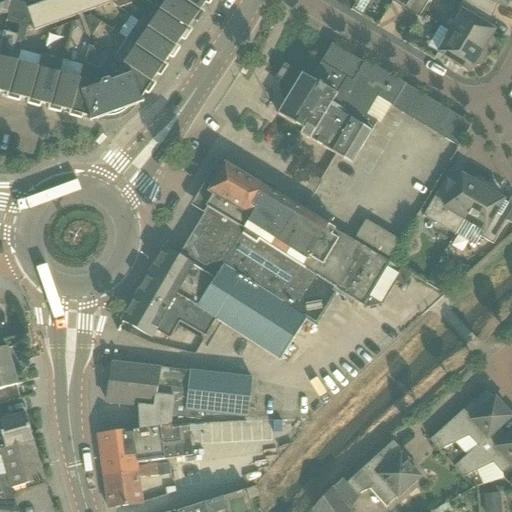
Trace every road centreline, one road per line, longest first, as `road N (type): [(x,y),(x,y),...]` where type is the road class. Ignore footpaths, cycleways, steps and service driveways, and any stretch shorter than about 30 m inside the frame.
road 1 (secondary): [(105,202),(182,107),(252,0)]
road 2 (tertiary): [(93,511),(72,436),(71,287)]
road 3 (residential): [(493,116),(307,0)]
road 4 (secondary): [(71,287),(92,285),(117,265),(121,223),(105,202)]
